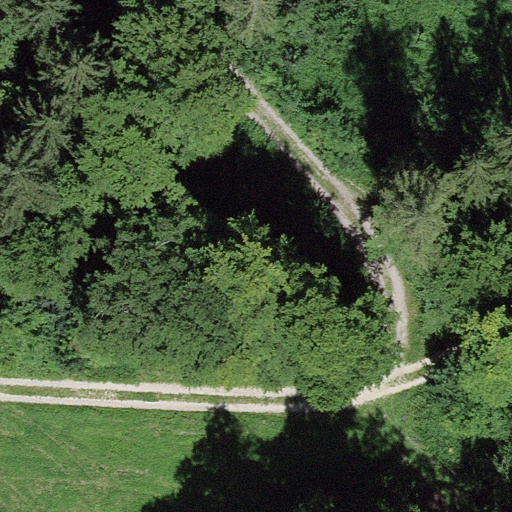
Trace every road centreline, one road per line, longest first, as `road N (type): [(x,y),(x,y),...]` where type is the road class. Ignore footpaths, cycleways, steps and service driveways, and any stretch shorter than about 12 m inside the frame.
road 1 (track): [(511,326),(363,388),(216,397),(0,386)]
road 2 (track): [(511,241),(423,232),(332,185),(143,0)]
